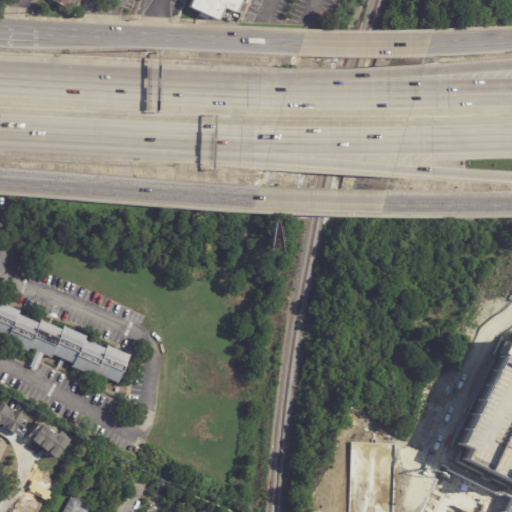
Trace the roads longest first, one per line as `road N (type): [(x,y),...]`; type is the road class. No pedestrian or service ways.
road 1 (secondary): [(302,42),(36,33)]
road 2 (secondary): [(0,182),(257,201)]
road 3 (motorway): [(221,89),(0,79)]
road 4 (motorway): [(137,135),(276,135)]
road 5 (motorway): [(427,70),(290,82)]
road 6 (motorway): [(0,128),(137,135)]
road 7 (motorway): [(137,135),(269,161)]
road 8 (secondary): [(434,43),(302,42)]
road 9 (motorway): [(418,97),(287,93)]
road 10 (motorway): [(276,135),(406,138)]
road 11 (secondary): [(257,201),(386,206)]
road 12 (motorway): [(269,161),(396,172)]
road 13 (secondary): [(386,206),(511,207)]
